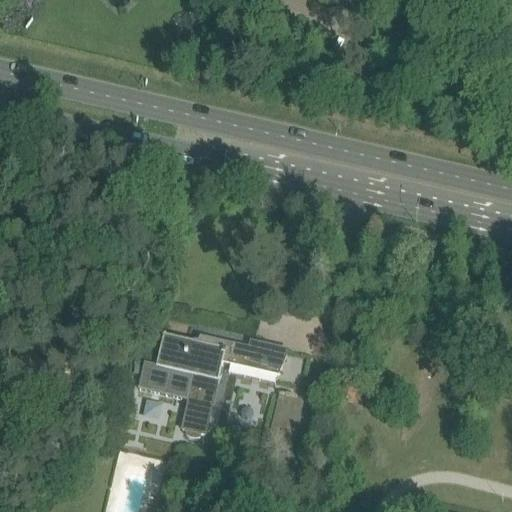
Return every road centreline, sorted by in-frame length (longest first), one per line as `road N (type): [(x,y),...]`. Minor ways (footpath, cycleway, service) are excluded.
road 1 (secondary): [(511,190),(0,70)]
road 2 (secondary): [(0,114),(511,230)]
road 3 (track): [(436,0),(497,130)]
